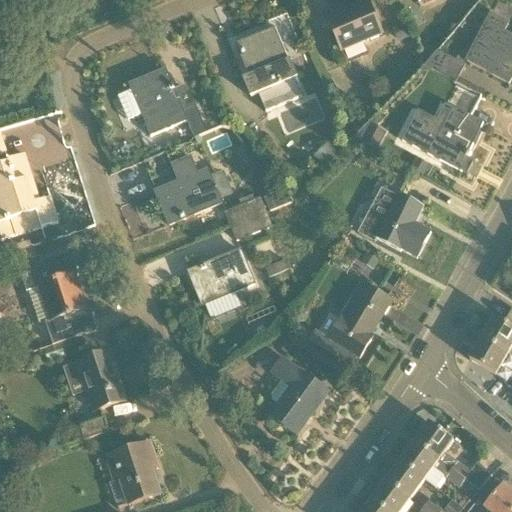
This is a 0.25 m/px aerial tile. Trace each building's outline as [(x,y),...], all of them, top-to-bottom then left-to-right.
[(369,5),(328,21),(342,54),(343,54),(348,66),(363,59),(358,47),(382,37),(369,5)] [(509,86),(511,80),(511,39),(504,35),(508,26),(491,17),(467,63),(509,86)] [(402,27),(393,31),(398,43),(410,38),(405,26),(402,27)] [(289,63),(288,63),(275,30),(238,46),(247,69),(250,68),(254,77),(244,82),(250,99),(257,96),(264,114),(301,100),(294,81),(296,80),(289,63)] [(455,85),(465,67),(438,53),(425,68),(455,85)] [(118,98),(118,101),(118,103),(121,104),(126,117),(125,120),(126,121),(129,122),(141,117),(150,137),(150,138),(151,138),(187,123),(188,125),(194,139),(207,134),(197,109),(196,109),(184,114),(175,91),(170,81),(167,72),(130,88),(129,86),(131,93),(118,98)] [(416,120),(403,144),(459,173),(467,159),(469,161),(471,156),(469,155),(481,132),(483,128),(484,127),(471,120),(481,101),(456,88),(446,107),(453,111),(442,133),(416,120)] [(386,134),(371,126),(362,142),(377,151),(386,134)] [(324,169),(338,155),(327,144),(313,158),(324,169)] [(244,146),(234,154),(246,168),(256,160),(244,146)] [(0,239),(1,243),(59,225),(51,199),(39,203),(35,205),(28,183),(33,181),(25,157),(8,162),(9,165),(0,167),(0,239)] [(178,185),(155,194),(169,228),(185,221),(184,219),(194,215),(194,217),(222,206),(208,172),(198,176),(192,161),(191,159),(170,167),(171,170),(178,185)] [(416,163),(412,170),(424,177),(429,168),(416,161),(416,163)] [(116,204),(154,188),(143,162),(105,178),(116,204)] [(291,186),(284,192),(294,204),(300,196),(291,186)] [(271,213),(292,204),(282,192),(265,199),(271,213)] [(399,198),(376,240),(387,246),(401,253),(401,252),(409,256),(417,260),(420,255),(424,247),(427,241),(411,233),(415,226),(423,211),(415,206),(399,198)] [(231,230),(267,214),(262,200),(225,215),(231,230)] [(237,244),(273,230),(267,214),(231,230),(237,244)] [(39,259),(35,248),(18,253),(21,265),(39,259)] [(203,308),(246,291),(255,288),(241,253),(189,275),(203,308)] [(375,273),(381,264),(368,255),(361,264),(375,273)] [(73,261),(21,278),(26,294),(29,293),(38,290),(49,323),(50,326),(55,324),(57,331),(49,333),(54,347),(58,346),(77,340),(97,333),(96,331),(98,330),(98,329),(96,330),(91,312),(90,310),(92,310),(91,309),(90,310),(86,311),(82,300),(75,278),(79,277),(77,271),(78,270),(78,269),(77,270),(75,264),(76,264),(76,263),(74,264),(73,261)] [(269,279),(288,272),(286,264),(266,271),(269,279)] [(330,343),(324,352),(352,370),(358,360),(360,361),(373,339),(371,338),(382,320),(390,307),(392,304),(365,287),(354,305),(356,306),(346,323),(343,321),(330,343)] [(511,312),(504,325),(494,320),(482,341),(508,356),(511,358),(511,312)] [(289,357),(295,347),(283,339),(277,348),(289,357)] [(496,378),(508,356),(482,341),(470,363),(496,378)] [(77,365),(62,369),(68,388),(83,383),(86,394),(93,416),(101,413),(102,413),(127,405),(126,404),(118,379),(115,370),(114,368),(110,354),(79,364),(77,365)] [(276,410),(270,418),(297,438),(307,424),(305,423),(310,417),(311,418),(329,394),(305,378),(301,375),(300,376),(281,363),(271,377),(276,380),(281,384),(271,397),(273,404),(278,407),(276,410)] [(511,389),(498,377),(484,393),(511,417),(511,389)] [(109,434),(104,420),(80,428),(85,442),(109,434)] [(445,456),(452,446),(454,443),(430,425),(415,445),(465,482),(479,493),(491,477),(478,465),(470,475),(445,456)] [(126,508),(160,497),(149,463),(155,461),(150,445),(107,459),(115,483),(118,482),(126,508)] [(465,482),(415,445),(400,465),(425,482),(433,471),(459,490),(465,482)] [(411,501),(425,482),(400,465),(386,484),(411,501)] [(384,511),(402,511),(411,501),(386,484),(372,503),(384,511)] [(511,511),(511,495),(503,488),(485,510),(487,511),(511,511)] [(384,511),(372,503),(365,511),(384,511)] [(448,511),(446,510),(444,511),(442,511),(430,503),(424,511),(448,511)] [(452,503),(446,510),(448,511),(462,511),(463,511),(452,503)]
